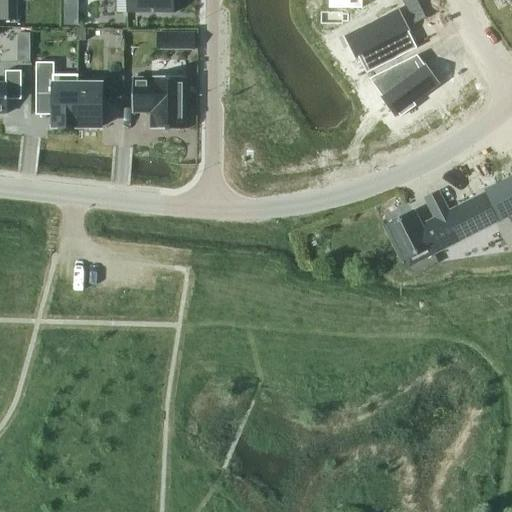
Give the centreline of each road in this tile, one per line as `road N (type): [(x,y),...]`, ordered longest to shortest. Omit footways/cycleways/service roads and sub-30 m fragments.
road 1 (unclassified): [(209,209),(349,196),(446,155),(511,106)]
road 2 (unclassified): [(0,186),(209,209)]
road 3 (unclassified): [(209,209),(212,0)]
